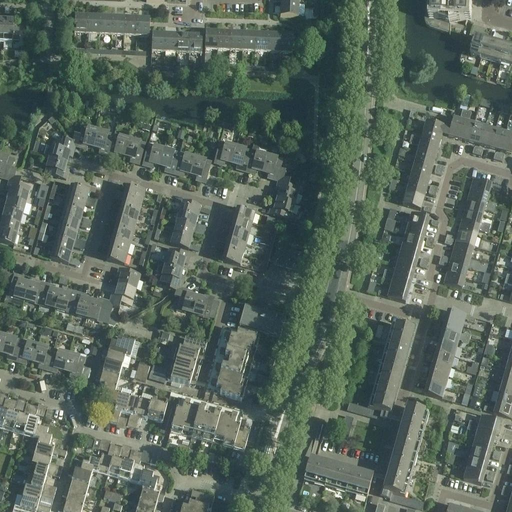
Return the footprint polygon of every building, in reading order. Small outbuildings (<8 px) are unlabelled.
[(425,0),(424,22),(424,23),(425,25),(425,26),(426,27),(427,28),(428,29),(430,30),(450,35),(450,37),(451,22),(467,22),(466,26),(467,26),(468,22),(471,23),(472,8),(473,0),(425,0)] [(298,6),(280,5),(280,15),(280,18),(298,19),(298,6)] [(73,35),(86,36),(87,18),(74,17),(73,35)] [(99,18),(87,18),(86,36),(99,36),(99,18)] [(112,19),(99,18),(99,36),(111,37),(112,19)] [(124,19),(112,19),(111,37),(123,37),(124,19)] [(137,20),(124,19),(123,37),(136,38),(137,20)] [(136,38),(149,39),(149,21),(137,20),(136,38)] [(4,22),(3,44),(12,44),(13,22),(4,22)] [(205,33),(204,51),(217,52),(218,34),(205,33)] [(230,34),(218,34),(217,52),(229,52),(230,34)] [(243,35),(230,34),(229,52),(242,53),(243,35)] [(152,35),(151,54),(163,54),(164,36),(152,35)] [(255,35),(243,35),(242,53),(254,53),(255,35)] [(267,36),(255,35),(254,53),(266,54),(267,36)] [(163,54),(176,55),(177,36),(168,36),(164,36),(163,54)] [(176,55),(188,55),(189,37),(177,36),(176,55)] [(279,36),(267,36),(266,54),(279,54),(279,36)] [(279,36),(279,54),(292,55),(292,37),(279,36)] [(201,56),(202,37),(189,37),(188,55),(201,56)] [(482,60),(487,39),(481,37),(480,41),(476,40),(474,50),(472,49),(472,50),(472,55),(471,57),(482,60)] [(482,60),(491,63),(496,46),(493,45),(494,41),(487,39),(482,60)] [(496,46),(491,63),(501,66),(500,70),(507,45),(500,43),(499,47),(496,46)] [(511,69),(511,65),(511,46),(507,45),(500,70),(509,73),(510,68),(511,69)] [(447,129),(445,137),(448,138),(448,137),(458,140),(466,112),(462,111),(460,118),(461,119),(461,122),(459,121),(453,120),(453,119),(450,130),(447,129)] [(458,140),(469,143),(474,125),(468,124),(471,114),(466,112),(458,140)] [(426,123),(423,134),(441,139),(442,136),(443,136),(445,137),(447,129),(445,128),(444,128),(440,127),(426,123)] [(484,128),(474,125),(469,143),(479,146),(484,128)] [(74,136),(72,141),(72,143),(75,148),(86,151),(86,148),(93,150),(98,132),(82,127),(79,138),(74,136)] [(495,131),(484,128),(479,146),(489,149),(495,131)] [(505,134),(495,131),(489,149),(500,152),(505,134)] [(113,136),(98,132),(93,150),(99,152),(98,155),(107,158),(113,136)] [(438,149),(441,139),(423,134),(421,140),(411,137),(410,141),(438,149)] [(511,151),(511,135),(505,134),(500,152),(511,155),(511,151)] [(129,140),(113,136),(107,158),(117,160),(118,157),(124,159),(129,140)] [(139,166),(145,145),(129,140),(124,159),(130,160),(129,164),(139,166)] [(72,143),(65,141),(64,146),(53,143),(52,148),(47,146),(44,158),(49,159),(67,164),(68,158),(72,159),(75,148),(72,143)] [(410,141),(409,146),(419,149),(417,154),(435,159),(438,149),(410,141)] [(220,143),(214,165),(223,168),(224,164),(230,166),(235,148),(220,143)] [(164,150),(148,146),(142,167),(152,170),(153,167),(159,168),(164,150)] [(251,152),(235,148),(230,166),(236,168),(235,171),(245,174),(251,152)] [(180,155),(164,150),(159,168),(165,170),(164,173),(173,176),(180,155)] [(267,157),(251,152),(245,174),(255,177),(256,173),(261,175),(267,157)] [(417,154),(414,165),(432,170),(435,159),(417,154)] [(195,159),(180,155),(173,176),(183,179),(184,175),(190,177),(195,159)] [(14,179),(16,172),(11,171),(14,160),(0,156),(0,179),(9,182),(14,179)] [(267,180),(276,183),(278,183),(283,180),(285,173),(280,172),(282,161),(267,157),(261,175),(268,177),(267,180)] [(44,175),(66,181),(68,171),(65,171),(67,164),(49,159),(44,175)] [(205,185),(211,164),(195,159),(190,177),(196,179),(195,182),(205,185)] [(414,165),(411,175),(429,180),(432,170),(414,165)] [(426,191),(429,180),(411,175),(408,186),(426,191)] [(21,181),(15,180),(14,179),(9,182),(6,193),(9,194),(7,200),(25,205),(30,189),(20,186),(21,181)] [(290,182),(284,181),(283,180),(278,183),(275,194),(278,195),(276,201),(294,206),(299,190),(288,187),(290,182)] [(491,186),(485,184),(473,181),(470,192),(488,197),(490,190),(493,190),(493,192),(499,194),(501,189),(491,186)] [(423,201),(426,191),(408,186),(405,196),(423,201)] [(71,188),(68,198),(85,203),(88,193),(71,188)] [(145,193),(126,188),(123,199),(142,204),(145,193)] [(470,192),(467,202),(495,210),(496,205),(489,204),(489,205),(486,204),(488,197),(470,192)] [(405,196),(402,207),(420,212),(423,201),(405,196)] [(68,198),(65,209),(83,214),(85,203),(68,198)] [(123,199),(121,209),(139,214),(142,204),(123,199)] [(7,200),(4,210),(22,216),(25,205),(7,200)] [(268,216),(276,218),(290,222),(294,206),(276,201),(275,207),(271,206),(268,216)] [(467,202),(464,212),(482,218),(484,212),(494,214),(495,210),(467,202)] [(200,209),(182,204),(179,215),(197,220),(200,209)] [(65,209),(62,219),(80,224),(83,214),(65,209)] [(121,209),(118,220),(136,225),(139,214),(121,209)] [(4,210),(1,221),(19,226),(22,216),(4,210)] [(255,215),(254,215),(237,210),(234,221),(251,226),(255,215)] [(464,212),(461,223),(489,231),(490,226),(483,224),(483,225),(480,225),(482,218),(464,212)] [(179,215),(176,225),(194,230),(197,220),(179,215)] [(411,216),(408,227),(426,232),(429,221),(411,216)] [(77,235),(80,224),(62,219),(59,230),(77,235)] [(266,225),(273,227),(275,221),(267,219),(267,220),(265,219),(264,222),(266,222),(266,225)] [(118,220),(115,230),(133,235),(136,225),(118,220)] [(1,221),(0,226),(0,231),(16,236),(19,226),(1,221)] [(248,236),(251,226),(234,221),(231,231),(248,236)] [(461,223),(458,233),(476,238),(478,232),(478,231),(481,232),(481,233),(488,235),(489,231),(461,223)] [(39,235),(43,236),(44,237),(47,226),(42,225),(39,235)] [(176,225),(173,235),(191,240),(194,230),(176,225)] [(408,227),(405,237),(423,242),(426,232),(408,227)] [(74,245),(77,235),(59,230),(56,240),(74,245)] [(130,246),(133,235),(115,230),(112,241),(130,246)] [(16,236),(0,231),(0,243),(13,247),(16,236)] [(246,246),(248,236),(231,231),(228,241),(246,246)] [(473,249),(476,238),(458,233),(455,244),(473,249)] [(173,235),(170,246),(188,251),(191,240),(173,235)] [(420,253),(423,242),(405,237),(402,248),(420,253)] [(71,255),(74,245),(56,240),(53,250),(71,255)] [(127,256),(130,246),(112,241),(109,251),(127,256)] [(243,257),(246,246),(228,241),(225,252),(243,257)] [(470,260),(473,249),(455,244),(452,254),(470,260)] [(273,265),(297,272),(302,255),(277,248),(273,265)] [(402,248),(399,258),(417,263),(420,253),(402,248)] [(50,261),(68,266),(71,255),(53,250),(50,261)] [(106,262),(117,265),(124,267),(127,256),(109,251),(106,262)] [(169,251),(164,266),(182,271),(184,265),(188,266),(190,257),(169,251)] [(222,263),(240,268),(243,257),(225,252),(222,263)] [(468,270),(470,260),(452,254),(449,265),(468,270)] [(414,273),(417,263),(399,258),(396,268),(414,273)] [(465,280),(468,270),(449,265),(447,275),(465,280)] [(169,291),(174,292),(176,293),(181,290),(182,288),(184,278),(181,277),(182,271),(164,266),(160,282),(170,285),(169,291)] [(411,284),(414,274),(414,273),(396,268),(394,274),(385,271),(383,276),(411,284)] [(140,276),(118,270),(115,280),(119,281),(117,287),(135,292),(140,276)] [(443,286),(461,291),(462,291),(471,293),(473,289),(466,287),(465,288),(463,287),(465,280),(447,275),(443,286)] [(24,302),(29,284),(23,283),(24,279),(14,276),(8,298),(24,302)] [(408,294),(411,284),(383,276),(382,280),(392,283),(390,289),(408,294)] [(24,302),(39,307),(45,285),(36,283),(35,286),(29,284),(24,302)] [(39,307),(55,311),(60,293),(54,291),(55,288),(45,285),(39,307)] [(112,308),(119,310),(120,305),(131,308),(135,292),(117,287),(116,293),(112,292),(109,303),(112,308)] [(387,300),(405,305),(408,294),(390,289),(388,295),(379,292),(377,297),(387,299),(387,300)] [(176,293),(174,299),(179,301),(176,311),(192,316),(197,298),(191,296),(192,293),(181,290),(176,293)] [(55,311),(70,315),(76,294),(67,291),(66,295),(60,293),(55,311)] [(70,315),(86,320),(91,302),(85,300),(86,297),(76,294),(70,315)] [(511,305),(511,294),(511,299),(501,297),(500,301),(509,304),(511,305)] [(214,299),(209,298),(204,296),(203,300),(197,298),(192,316),(208,320),(214,299)] [(110,315),(112,310),(112,308),(109,303),(98,300),(97,304),(91,302),(86,320),(102,324),(105,314),(110,315)] [(244,308),(239,328),(239,329),(280,340),(285,320),(244,308)] [(447,312),(444,323),(462,328),(464,321),(467,322),(467,323),(474,325),(475,320),(465,318),(465,317),(447,312)] [(444,323),(441,334),(469,341),(470,337),(463,335),(463,336),(460,335),(462,328),(444,323)] [(414,333),(411,332),(404,330),(392,327),(389,337),(388,337),(384,348),(386,348),(383,358),(382,357),(379,369),(380,369),(377,379),(376,378),(373,389),(374,390),(371,399),(370,399),(367,410),(369,411),(373,412),(377,413),(381,414),(380,419),(390,422),(391,419),(393,411),(392,411),(394,406),(385,404),(389,387),(398,390),(399,385),(391,383),(395,366),(404,369),(408,354),(400,351),(401,346),(410,348),(414,333)] [(441,334),(438,344),(456,349),(458,343),(458,342),(461,343),(468,345),(469,341),(441,334)] [(167,347),(170,337),(162,335),(159,345),(167,347)] [(259,339),(242,335),(241,340),(236,338),(230,360),(235,361),(232,371),(227,369),(221,391),(226,393),(224,398),(241,403),(259,339)] [(22,342),(7,337),(1,356),(7,358),(7,361),(16,364),(22,342)] [(111,343),(108,353),(108,354),(124,358),(124,359),(130,360),(134,344),(118,339),(116,344),(111,343)] [(199,352),(204,353),(206,347),(185,341),(182,352),(198,357),(199,352)] [(38,346),(22,342),(16,364),(25,366),(26,363),(33,365),(38,346)] [(453,359),(456,349),(438,344),(435,354),(453,359)] [(53,351),(38,346),(33,365),(38,366),(38,369),(47,372),(53,351)] [(195,367),(198,357),(182,352),(176,350),(173,361),(195,367)] [(69,355),(53,351),(47,372),(57,375),(58,372),(64,373),(69,355)] [(122,368),(124,359),(124,358),(108,354),(108,353),(103,352),(101,358),(106,359),(105,364),(122,368)] [(435,354),(433,365),(450,370),(451,369),(456,370),(458,362),(453,361),(453,359),(435,354)] [(85,360),(69,355),(64,373),(70,375),(69,378),(79,381),(85,360)] [(173,361),(170,371),(192,377),(195,367),(173,361)] [(104,368),(99,367),(97,373),(119,379),(122,368),(105,364),(104,368)] [(447,380),(450,370),(433,365),(430,375),(447,380)] [(170,371),(167,382),(189,388),(192,377),(170,371)] [(116,389),(119,379),(97,373),(96,378),(101,380),(99,385),(104,387),(104,386),(116,389)] [(511,387),(511,375),(505,374),(502,384),(511,387)] [(445,390),(447,380),(430,375),(427,386),(445,390)] [(511,398),(511,387),(502,384),(499,395),(511,398)] [(114,394),(116,389),(104,386),(104,387),(101,397),(107,399),(105,404),(116,407),(119,395),(114,394)] [(451,404),(453,399),(446,397),(445,398),(443,398),(445,390),(427,386),(424,396),(441,401),(442,401),(451,404)] [(111,424),(117,426),(120,414),(125,415),(129,398),(119,395),(116,407),(113,417),(111,424)] [(511,409),(511,398),(499,395),(496,405),(511,409)] [(140,401),(129,398),(125,415),(130,416),(126,429),(132,430),(140,401)] [(140,401),(132,430),(137,432),(141,419),(146,421),(156,424),(162,425),(159,435),(169,438),(170,433),(243,454),(249,432),(243,430),(242,436),(238,434),(239,429),(234,428),(235,423),(235,422),(237,416),(231,415),(230,421),(219,418),(221,412),(216,411),(214,417),(214,416),(212,422),(203,419),(204,414),(205,408),(200,406),(199,412),(188,409),(190,403),(185,402),(183,408),(182,408),(181,413),(176,411),(172,410),(175,401),(169,399),(168,404),(167,409),(161,407),(151,404),(140,401)] [(0,430),(2,431),(11,402),(5,400),(1,413),(0,412),(0,430)] [(2,431),(13,434),(17,417),(12,416),(16,403),(11,402),(2,431)] [(511,421),(511,416),(511,409),(496,405),(494,412),(492,411),(484,408),(483,413),(493,415),(493,416),(511,421)] [(13,434),(23,437),(31,408),(25,406),(22,419),(17,417),(13,434)] [(23,437),(33,440),(37,429),(39,423),(33,422),(37,409),(31,408),(23,437)] [(429,415),(414,411),(412,418),(403,415),(402,420),(411,422),(407,438),(398,436),(397,440),(405,443),(401,460),(392,457),(391,462),(399,464),(395,480),(386,478),(385,482),(394,485),(391,496),(404,500),(407,489),(408,490),(411,478),(410,478),(413,469),(414,469),(417,458),(416,457),(418,448),(420,448),(423,437),(422,436),(424,427),(425,427),(429,415)] [(50,421),(52,414),(46,412),(44,420),(50,421)] [(496,434),(499,424),(481,419),(479,426),(476,426),(477,424),(469,422),(468,427),(496,434)] [(493,445),(496,434),(468,427),(466,431),(474,433),(474,432),(477,433),(476,434),(475,440),(493,445)] [(33,440),(38,441),(37,446),(48,449),(51,438),(46,437),(47,432),(37,429),(33,440)] [(490,456),(493,445),(475,440),(472,451),(490,456)] [(66,453),(59,451),(48,449),(37,446),(34,456),(50,461),(52,456),(64,460),(66,453)] [(97,475),(107,478),(116,449),(110,447),(107,459),(101,458),(100,463),(97,475)] [(107,478),(118,481),(122,464),(118,463),(121,450),(116,449),(107,478)] [(487,466),(490,456),(472,451),(469,461),(487,466)] [(118,481),(128,483),(136,454),(131,453),(127,465),(122,464),(118,481)] [(128,483),(138,486),(142,475),(144,470),(138,469),(142,456),(136,454),(128,483)] [(34,456),(31,467),(60,475),(61,469),(49,466),(50,461),(34,456)] [(83,464),(80,474),(80,475),(91,478),(92,473),(97,475),(100,463),(89,460),(88,466),(83,464)] [(227,468),(233,470),(235,463),(230,461),(227,468)] [(484,477),(487,466),(469,461),(466,471),(484,477)] [(366,500),(371,486),(364,484),(366,475),(351,471),(349,480),(343,478),(346,469),(341,468),(339,477),(323,472),(325,464),(321,462),(318,471),(307,468),(303,481),(314,484),(314,486),(325,489),(325,488),(335,490),(334,491),(346,494),(346,493),(355,496),(355,497),(366,500)] [(31,467),(28,477),(45,482),(46,477),(58,480),(60,475),(31,467)] [(70,471),(68,477),(73,479),(71,484),(88,488),(91,478),(80,475),(80,474),(70,471)] [(481,487),(484,477),(466,471),(463,482),(481,487)] [(153,478),(142,475),(138,486),(143,488),(142,493),(154,496),(154,495),(157,485),(151,483),(153,478)] [(28,477),(25,488),(54,496),(56,490),(43,486),(45,482),(28,477)] [(70,488),(65,487),(63,492),(85,499),(88,488),(71,484),(70,488)] [(25,488),(22,498),(39,503),(40,498),(53,501),(54,496),(25,488)] [(62,498),(67,499),(65,504),(82,509),(85,499),(63,492),(62,498)] [(157,503),(162,504),(164,498),(154,495),(154,496),(142,493),(139,503),(156,507),(157,503)] [(192,494),(190,500),(195,502),(193,511),(187,510),(186,511),(210,511),(214,501),(192,494)] [(389,501),(389,503),(408,508),(422,511),(424,505),(420,504),(405,499),(405,500),(404,500),(391,496),(389,501)] [(22,498),(19,508),(32,511),(49,511),(50,511),(37,507),(39,503),(22,498)] [(154,511),(156,507),(139,503),(136,511),(154,511)]
